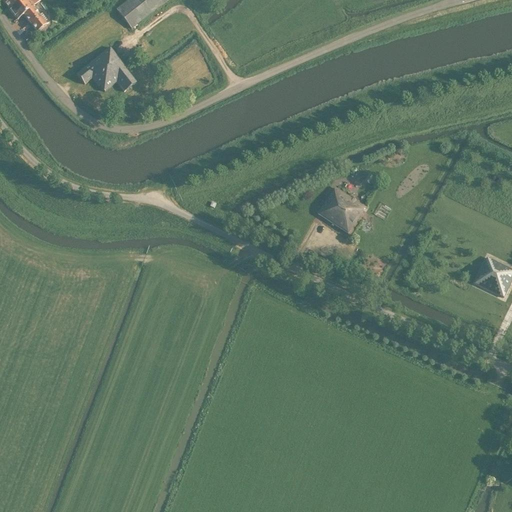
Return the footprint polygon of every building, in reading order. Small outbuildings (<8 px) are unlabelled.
[(23,14),(36,31),(46,23),(45,23),(48,20),(49,17),(43,10),(40,10),(37,12),(33,6),(33,5),(33,4),(38,0),(1,0),(16,19),(23,14)] [(125,0),(115,8),(126,21),(130,28),(166,0),(125,0)] [(135,81),(108,47),(88,63),(88,64),(75,74),(82,84),(90,78),(96,86),(98,85),(102,91),(114,81),(122,91),(135,81)] [(347,232),(364,206),(335,187),(318,212),(347,232)] [(511,277),(511,268),(487,256),(474,282),(503,296),(511,277)]
